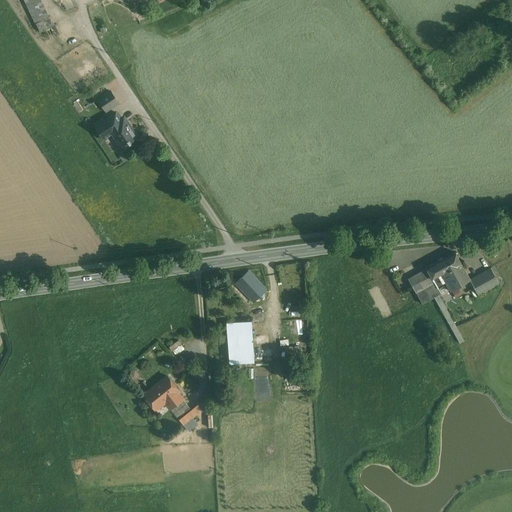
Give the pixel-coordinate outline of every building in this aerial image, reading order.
[(40,0),(24,0),(36,23),(49,17),(40,0)] [(49,17),(36,23),(40,32),(54,25),(50,16),(49,17)] [(54,25),(40,32),(44,41),(58,34),(54,25)] [(118,103),(111,91),(98,100),(105,111),(118,103)] [(121,120),(115,112),(107,118),(108,119),(95,127),(104,140),(105,139),(104,139),(111,134),(119,147),(127,141),(129,143),(131,142),(130,142),(137,137),(127,122),(123,124),(120,120),(121,120)] [(443,273),(461,264),(455,252),(426,268),(426,269),(432,278),(443,273)] [(443,273),(448,283),(452,289),(449,290),(450,291),(470,280),(469,279),(461,264),(443,273)] [(499,284),(490,268),(480,274),(488,289),(499,284)] [(432,278),(426,269),(408,279),(422,304),(433,298),(434,297),(438,295),(441,293),(438,288),(432,278)] [(266,290),(249,271),(236,283),(253,302),(262,293),(266,290)] [(448,283),(443,273),(432,278),(438,288),(448,283)] [(488,289),(480,274),(469,279),(470,280),(478,295),(488,289)] [(455,298),(461,295),(458,289),(452,292),(455,298)] [(265,296),(262,293),(253,302),(252,303),(256,307),(262,302),(261,300),(265,296)] [(464,341),(438,295),(434,297),(459,343),(464,341)] [(251,321),(226,323),(229,363),(254,362),(251,321)] [(287,357),(300,356),(299,345),(286,346),(287,357)] [(167,376),(144,395),(155,410),(165,402),(178,392),(179,391),(167,376)] [(178,392),(165,402),(178,418),(186,412),(179,402),(183,399),(178,392)] [(191,408),(184,398),(183,399),(179,402),(186,412),(191,408)] [(179,419),(184,426),(202,412),(202,401),(201,401),(179,419)]
